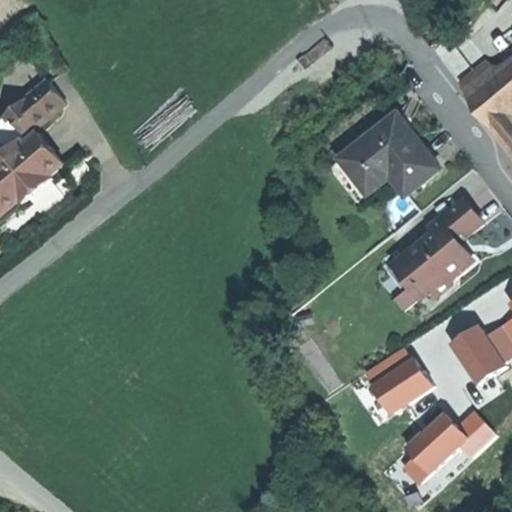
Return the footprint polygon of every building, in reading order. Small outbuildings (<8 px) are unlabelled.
[(511,159),(511,127),(509,124),(511,121),(511,67),(490,86),(467,104),(511,159)] [(457,92),(467,104),(490,86),(480,74),(457,92)] [(0,148),(7,143),(11,148),(23,139),(26,144),(40,133),(68,111),(45,81),(0,115),(0,148)] [(332,170),(361,208),(397,181),(409,197),(444,170),(423,143),(402,116),(332,170)] [(38,193),(56,178),(52,172),(63,164),(40,133),(26,144),(23,139),(11,148),(0,156),(0,216),(21,199),(24,203),(38,193)] [(479,215),(469,202),(448,218),(446,215),(430,227),(436,235),(431,239),(434,243),(419,254),(415,286),(412,288),(422,301),(434,292),(441,301),(458,288),(458,278),(475,265),(462,248),(489,228),(479,215)] [(401,268),(415,286),(419,254),(401,268)] [(422,455),(411,465),(426,482),(467,444),(477,455),(501,434),(480,411),(462,427),(450,414),(414,447),(422,455)]
